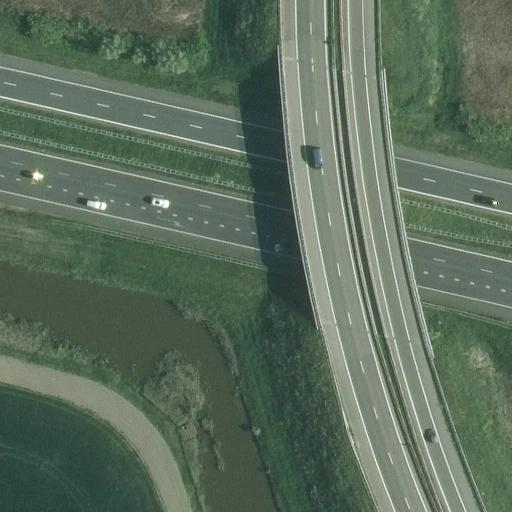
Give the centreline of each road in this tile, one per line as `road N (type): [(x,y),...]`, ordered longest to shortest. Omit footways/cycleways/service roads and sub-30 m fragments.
road 1 (motorway): [(511,200),(0,83)]
road 2 (motorway): [(457,511),(383,267),(360,129),(354,0)]
road 3 (motorway): [(0,161),(511,277)]
road 4 (motorway): [(308,0),(313,112),(335,260),(405,511)]
